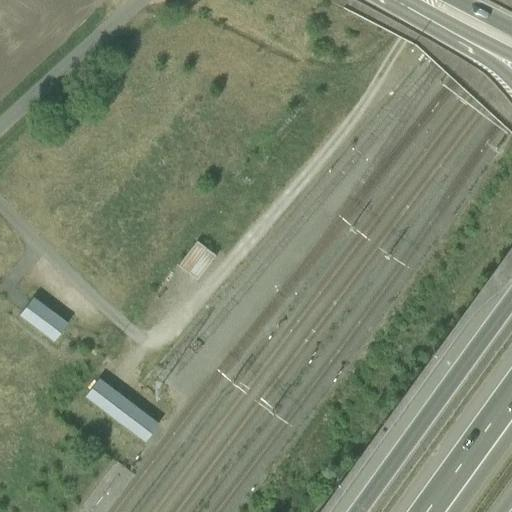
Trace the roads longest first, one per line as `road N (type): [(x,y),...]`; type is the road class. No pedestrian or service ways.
road 1 (motorway): [(511,294),(355,511)]
road 2 (unclassified): [(146,0),(0,131)]
road 3 (motorway): [(393,0),(511,78)]
road 4 (motorway): [(511,399),(430,511)]
